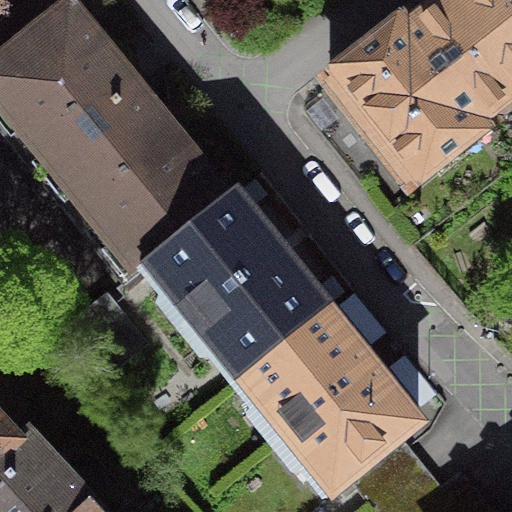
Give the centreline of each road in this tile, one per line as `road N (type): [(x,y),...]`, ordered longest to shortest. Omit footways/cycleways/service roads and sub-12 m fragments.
road 1 (residential): [(511,412),(420,323),(242,104)]
road 2 (residential): [(375,0),(242,104)]
road 3 (residential): [(242,104),(157,0)]
